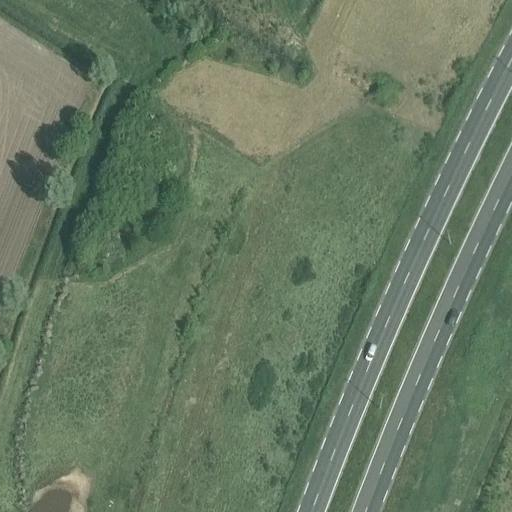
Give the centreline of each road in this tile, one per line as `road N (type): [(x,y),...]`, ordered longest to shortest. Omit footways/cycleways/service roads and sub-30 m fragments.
road 1 (primary): [(511,57),(434,213),(310,511)]
road 2 (primary): [(366,511),(511,172)]
